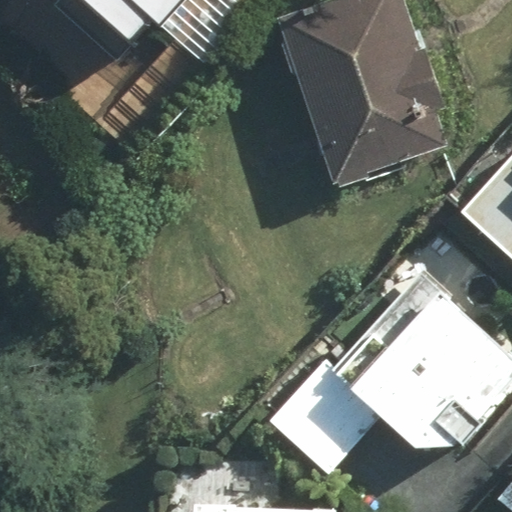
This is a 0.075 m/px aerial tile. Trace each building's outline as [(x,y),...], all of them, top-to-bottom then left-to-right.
[(120,0),(181,52),(225,0),(120,0)] [(451,115),(461,112),(440,45),(430,49),(413,0),(334,0),(293,13),(348,186),(462,149),(451,115)] [(511,159),(469,205),(511,245),(511,159)] [(353,373),(345,365),(335,355),(283,410),(345,468),(392,413),(430,446),(471,445),(477,446),(500,421),(493,414),(511,394),(511,340),(496,326),(511,309),(487,286),(472,301),(457,287),(403,345),(390,334),(353,373)] [(188,511),(349,511),(349,507),(277,504),(278,468),(207,465),(206,501),(189,500),(188,511)]
